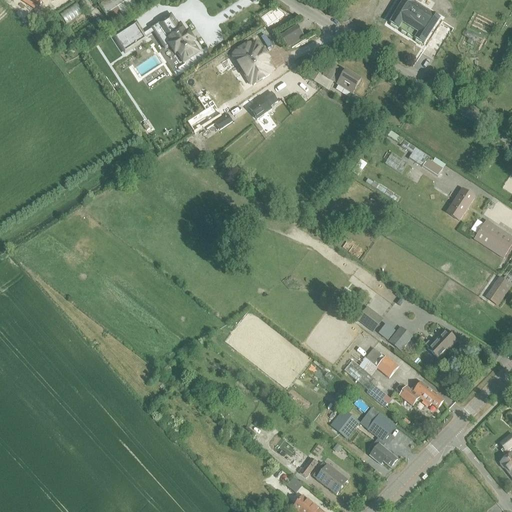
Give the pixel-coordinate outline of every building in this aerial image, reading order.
[(16,0),(37,13),(44,0),(16,0)] [(112,27),(138,9),(131,0),(108,0),(99,7),(112,27)] [(395,17),(390,25),(399,30),(401,31),(400,31),(413,40),(414,39),(415,40),(415,41),(424,46),(440,21),(431,16),(429,15),(430,14),(417,6),(416,6),(415,5),(407,0),(406,0),(401,7),(395,17)] [(67,23),(83,12),(77,4),(62,15),(67,23)] [(269,26),(280,19),(273,9),(262,16),(269,26)] [(171,17),(152,29),(152,30),(154,32),(166,50),(170,47),(175,55),(177,54),(183,63),(185,62),(196,55),(198,53),(192,44),(194,42),(188,34),(186,35),(180,26),(178,27),(171,17)] [(136,25),(115,39),(125,54),(146,40),(145,38),(154,32),(152,30),(143,36),(136,25)] [(281,36),(286,44),(302,35),(297,27),(281,36)] [(250,45),(234,56),(235,58),(234,59),(250,85),(252,84),(253,86),(269,76),(268,74),(273,72),(267,62),(268,61),(264,53),(262,54),(256,45),(251,47),(250,45)] [(313,68),(307,77),(314,82),(313,83),(328,92),(333,84),(352,95),(361,81),(346,72),(341,79),(334,75),(338,69),(331,65),(324,76),(313,68)] [(271,111),(269,108),(277,103),(271,94),(249,110),(257,121),(271,111)] [(304,106),(298,97),(287,104),(293,113),(304,106)] [(228,116),(215,125),(220,131),(232,123),(228,116)] [(391,132),(387,137),(389,138),(398,144),(401,140),(392,134),(391,132)] [(443,170),(428,160),(429,158),(404,142),(400,148),(412,155),(409,160),(438,178),(443,170)] [(393,153),(386,164),(401,174),(408,163),(393,153)] [(360,160),(351,172),(359,177),(367,165),(360,160)] [(447,214),(459,222),(475,199),(462,191),(447,214)] [(511,245),(511,239),(486,222),(484,225),(477,221),(471,231),(477,236),(474,241),(503,260),(511,245)] [(511,286),(500,278),(487,297),(499,306),(511,286)] [(384,320),(368,308),(357,321),(373,334),(384,320)] [(401,353),(413,338),(401,328),(388,343),(401,353)] [(429,342),(425,346),(429,349),(428,350),(439,361),(457,342),(446,332),(432,346),(429,342)] [(386,358),(385,359),(374,349),(358,368),(371,378),(377,371),(389,380),(398,368),(386,358)] [(419,399),(429,407),(431,405),(438,410),(444,402),(421,384),(415,391),(413,389),(411,391),(407,387),(399,397),(404,401),(413,408),(419,399)] [(390,408),(394,403),(374,386),(370,391),(369,390),(366,394),(394,416),(397,413),(390,408)] [(343,410),(330,426),(340,434),(339,435),(347,441),(358,427),(360,425),(343,410)] [(380,415),(368,431),(379,439),(384,443),(395,427),(380,415)] [(376,449),(369,457),(380,466),(383,463),(390,469),(397,461),(380,447),(384,443),(379,439),(373,447),(376,449)] [(511,457),(510,455),(501,463),(511,477),(511,476),(511,457)] [(299,475),(306,480),(317,464),(311,460),(299,475)] [(348,482),(327,466),(327,467),(323,464),(313,477),(317,480),(317,481),(337,496),(348,482)] [(285,485),(296,494),(303,486),(291,477),(285,485)] [(320,511),(302,498),(292,511),(320,511)]
